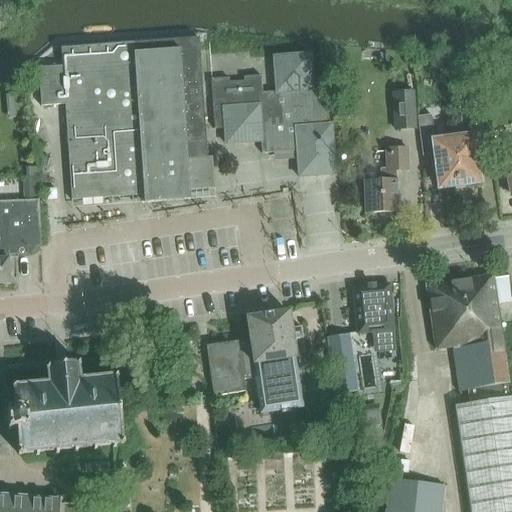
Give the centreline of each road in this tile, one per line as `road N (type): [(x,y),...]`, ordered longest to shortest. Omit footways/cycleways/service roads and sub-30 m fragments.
road 1 (tertiary): [(0,310),(511,238)]
road 2 (track): [(453,511),(454,478),(404,254)]
